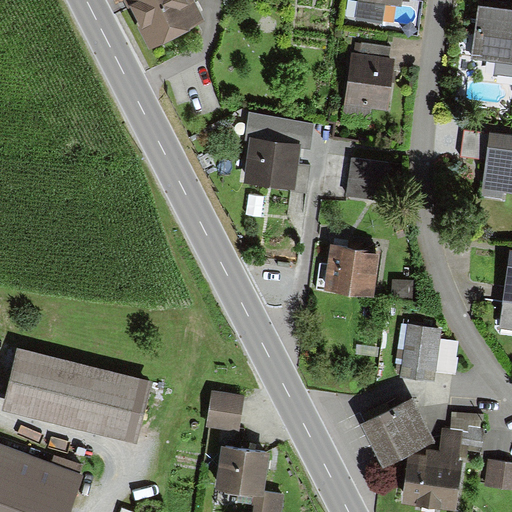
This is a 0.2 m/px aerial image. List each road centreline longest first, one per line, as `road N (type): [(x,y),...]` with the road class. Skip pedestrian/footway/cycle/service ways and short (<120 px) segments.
road 1 (secondary): [(86,0),(347,511)]
road 2 (residential): [(440,0),(419,199),(459,321),(511,399)]
